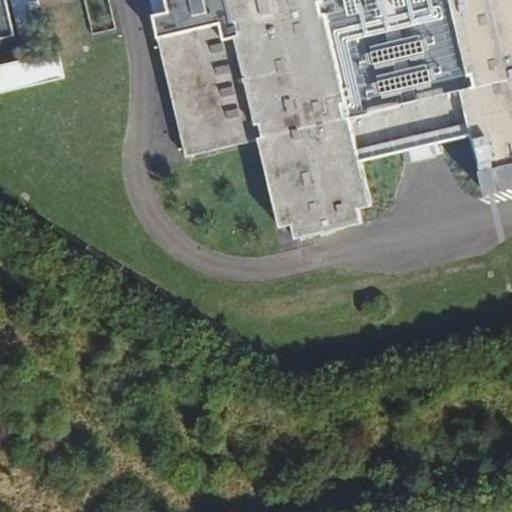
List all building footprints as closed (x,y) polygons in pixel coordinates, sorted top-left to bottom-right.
[(0,0),(0,39),(15,36),(6,0),(0,0)] [(26,0),(11,0),(19,33),(33,30),(26,0)] [(361,163),(322,0),(148,0),(186,157),(259,140),(280,227),(292,224),(295,239),(363,224),(360,209),(371,206),(361,163)] [(473,91),(451,0),(322,0),(361,163),(472,136),(462,94),(473,91)] [(462,94),(472,136),(482,180),(493,178),(496,192),(511,188),(511,0),(451,0),(473,91),(462,94)] [(0,92),(64,79),(58,52),(0,65),(0,92)]
